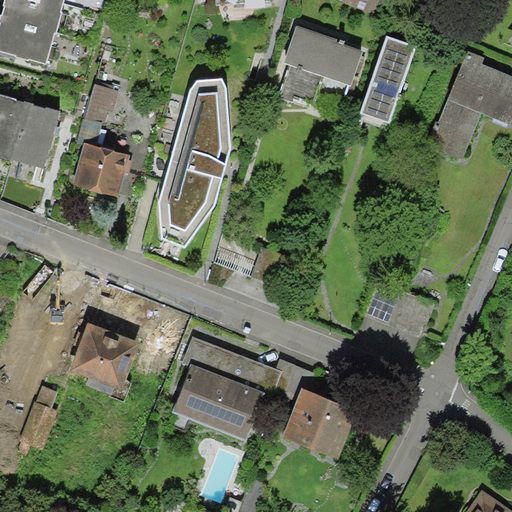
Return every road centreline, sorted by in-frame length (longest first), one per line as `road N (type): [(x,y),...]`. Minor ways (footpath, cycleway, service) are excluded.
road 1 (residential): [(0,224),(436,393)]
road 2 (residential): [(511,218),(436,393)]
road 3 (residential): [(436,393),(375,511)]
